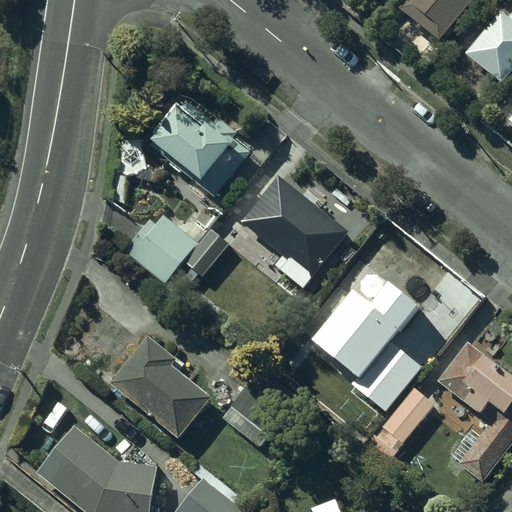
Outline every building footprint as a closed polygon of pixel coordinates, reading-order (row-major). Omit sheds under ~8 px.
[(417,0),(405,16),(447,50),(486,0),(417,0)] [(511,22),(511,24),(505,20),(470,63),(508,93),(511,87),(511,22)] [(190,105),(152,149),(215,207),(256,159),(190,105)] [(308,298),(316,288),(353,240),(283,185),(245,233),(285,264),(277,274),(308,298)] [(119,250),(164,287),(195,249),(151,212),(119,250)] [(426,333),(354,276),(322,316),(330,322),(325,330),(351,350),(357,343),(396,372),(426,333)] [(178,443),(211,403),(170,370),(176,363),(149,340),(143,347),(110,387),(178,443)] [(463,470),(487,488),(511,454),(511,378),(472,348),(443,386),(497,427),(463,470)] [(264,372),(225,420),(266,453),(305,406),(264,372)] [(350,408),(364,391),(349,378),(335,396),(350,408)] [(383,425),(367,444),(390,462),(433,405),(413,390),(386,427),(383,425)] [(386,409),(367,394),(343,423),(362,438),(386,409)] [(36,477),(79,511),(153,511),(160,473),(118,467),(73,431),(36,477)] [(242,511),(201,482),(179,511),(242,511)] [(340,511),(336,500),(311,510),(312,511),(340,511)]
